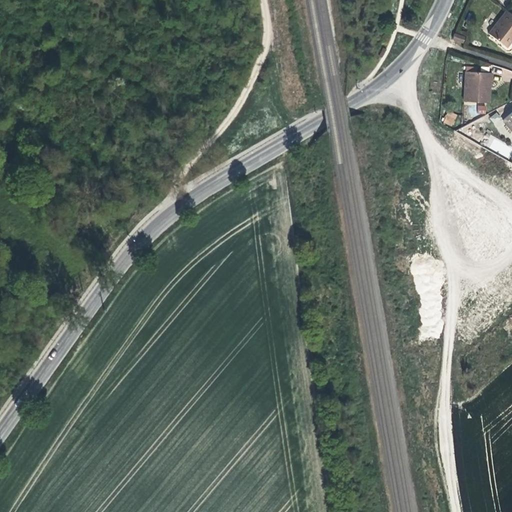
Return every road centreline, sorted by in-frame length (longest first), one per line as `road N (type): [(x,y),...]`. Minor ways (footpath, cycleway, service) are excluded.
road 1 (secondary): [(0,434),(138,244),(172,211),(399,71),(427,40),(446,0)]
road 2 (track): [(399,71),(432,157),(455,262),(442,425),(457,511)]
road 3 (track): [(172,211),(188,171),(261,57),(261,0)]
